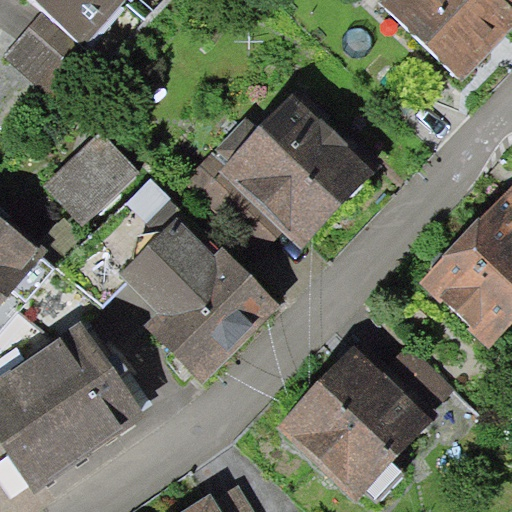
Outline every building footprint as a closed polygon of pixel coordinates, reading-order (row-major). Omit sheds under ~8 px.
[(56,0),(100,38),(134,0),(56,0)] [(511,0),(407,0),(473,70),(511,32),(511,0)] [(41,20),(2,60),(62,117),(101,77),(41,20)] [(316,244),(391,175),(313,91),(239,160),(316,244)] [(109,139),(51,189),(85,230),(144,180),(109,139)] [(511,338),(511,189),(423,282),(498,353),(511,338)] [(0,205),(0,322),(59,259),(0,205)] [(192,220),(138,275),(179,314),(157,337),(212,391),(299,301),(240,243),(229,255),(192,220)] [(106,329),(0,395),(0,420),(44,491),(162,418),(106,329)] [(446,430),(359,346),(280,426),(367,511),(446,430)] [(233,511),(225,498),(199,511),(233,511)]
